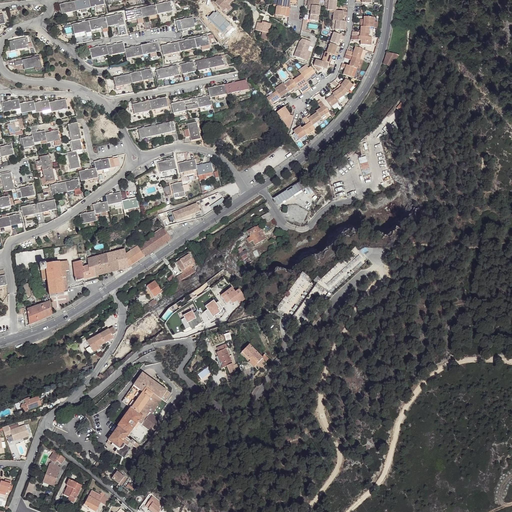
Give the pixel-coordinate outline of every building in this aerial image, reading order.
[(74,1),(76,11),(90,8),(88,0),(79,0),(77,0),(74,1)] [(218,6),(226,14),(230,10),(230,9),(231,8),(228,5),(233,0),(217,0),(215,3),(218,6)] [(278,0),(277,7),(290,9),(290,6),(297,7),(297,4),(295,4),(296,0),(278,0)] [(329,0),(328,0),(328,10),(334,11),(336,11),(336,7),(337,1),(329,0)] [(59,4),(63,18),(74,16),(73,12),(76,11),(74,1),(67,3),(63,4),(59,4)] [(155,5),(157,15),(173,11),(170,1),(155,5)] [(140,8),(142,18),(157,15),(155,5),(152,5),(148,6),(140,8)] [(311,10),(309,19),(318,21),(320,7),(318,7),(308,5),(307,10),(311,10)] [(283,17),(286,17),(287,13),(289,13),(290,9),(276,6),(275,15),(283,17)] [(125,11),(127,21),(142,18),(140,8),(137,9),(134,10),(125,11)] [(334,11),(333,21),(335,21),(342,22),(343,16),(347,16),(347,12),(336,11),(334,11)] [(105,17),(108,27),(118,25),(119,26),(125,25),(122,13),(105,17)] [(89,21),(91,31),(102,28),(108,27),(105,17),(89,21)] [(176,21),(178,31),(195,27),(194,25),(197,24),(195,18),(193,19),(193,17),(187,18),(183,19),(176,21)] [(360,27),(361,27),(373,28),(374,22),(374,17),(364,17),(363,19),(363,23),(360,22),(360,27)] [(303,20),(301,30),(310,33),(310,31),(305,29),(307,20),(303,20)] [(72,24),(74,34),(85,32),(86,33),(91,32),(91,31),(89,21),(72,24)] [(335,21),(335,30),(344,31),(345,26),(346,26),(346,22),(345,22),(342,22),(335,21)] [(257,23),(255,30),(262,32),(268,34),(271,25),(266,23),(262,22),(261,24),(257,23)] [(352,31),(352,36),(372,37),(373,37),(374,28),(373,28),(361,27),(360,31),(359,31),(359,32),(352,31)] [(333,33),(330,42),(337,45),(340,39),(343,40),(345,37),(333,33)] [(194,38),(196,48),(201,47),(202,51),(210,49),(209,44),(211,44),(210,38),(214,38),(213,35),(207,36),(204,36),(200,37),(194,38)] [(352,36),(351,40),(360,41),(360,45),(371,46),(372,37),(352,36)] [(9,41),(11,51),(28,47),(26,37),(9,41)] [(178,42),(180,52),(196,48),(194,38),(189,40),(185,41),(178,42)] [(299,42),(294,56),(304,60),(309,47),(311,42),(302,39),(299,42)] [(141,46),(143,55),(158,52),(159,55),(160,54),(158,42),(150,43),(147,44),(141,46)] [(161,46),(163,56),(168,55),(168,57),(175,56),(175,53),(180,52),(178,42),(171,44),(167,45),(161,46)] [(112,55),(113,58),(118,57),(117,54),(125,52),(124,49),(123,43),(117,44),(114,45),(106,46),(108,55),(109,56),(112,55)] [(330,43),(326,53),(332,55),(337,57),(339,54),(335,52),(337,46),(330,43)] [(96,58),(97,62),(105,60),(104,56),(108,55),(106,46),(106,45),(99,47),(95,47),(89,49),(92,59),(96,58)] [(125,52),(127,59),(135,57),(136,60),(141,59),(140,56),(143,55),(141,46),(134,47),(130,48),(124,49),(125,52)] [(307,61),(312,48),(309,47),(304,60),(307,61)] [(347,50),(345,54),(363,61),(366,51),(355,47),(353,52),(347,50)] [(325,52),(321,62),(328,64),(329,64),(332,55),(326,53),(325,52)] [(382,64),(389,67),(398,56),(386,53),(382,64)] [(351,60),(349,66),(354,68),(357,69),(358,64),(361,65),(363,61),(345,54),(344,58),(351,60)] [(209,58),(211,68),(215,67),(216,70),(224,68),(222,59),(224,58),(223,55),(219,56),(214,57),(209,58)] [(23,64),(24,70),(34,67),(36,67),(36,68),(42,67),(39,56),(35,57),(32,58),(15,61),(15,66),(23,64)] [(202,70),(202,73),(211,71),(210,68),(211,68),(209,58),(205,59),(196,61),(198,71),(202,70)] [(313,65),(318,71),(321,68),(326,70),(328,64),(321,62),(316,59),(313,65)] [(180,65),(182,74),(196,71),(193,62),(190,63),(186,63),(180,65)] [(345,69),(343,74),(350,77),(351,76),(352,71),(354,68),(349,66),(342,63),(341,67),(345,69)] [(166,68),(169,78),(179,75),(178,70),(180,69),(179,67),(178,67),(177,65),(174,66),(170,67),(166,68)] [(300,73),(301,74),(308,69),(306,65),(298,71),(300,73)] [(301,75),(305,80),(310,77),(312,80),(317,76),(311,67),(308,69),(301,74),(301,75)] [(156,70),(158,80),(169,78),(166,68),(163,68),(160,69),(156,70)] [(140,71),(142,81),(153,79),(151,69),(147,70),(144,70),(140,71)] [(130,74),(132,84),(142,81),(140,71),(137,72),(133,73),(130,74)] [(113,77),(116,91),(121,90),(120,86),(132,84),(130,74),(124,75),(121,76),(113,77)] [(299,89),(302,93),(305,90),(309,88),(307,85),(308,84),(305,80),(301,75),(297,78),(293,81),(299,89)] [(284,85),(288,92),(293,88),(296,91),(299,89),(293,81),(292,79),(284,85)] [(348,91),(348,92),(353,86),(345,79),(340,86),(348,91)] [(224,85),(227,94),(248,90),(246,80),(235,82),(232,83),(224,85)] [(276,91),(280,98),(285,94),(287,97),(291,95),(288,92),(284,85),(282,83),(274,89),(275,90),(276,91)] [(210,98),(218,96),(219,99),(227,97),(227,94),(224,85),(217,86),(214,87),(208,88),(209,95),(210,98)] [(333,95),(337,101),(344,96),(348,91),(340,86),(339,85),(337,88),(339,89),(332,94),(333,95)] [(267,98),(271,104),(277,100),(279,103),(283,100),(280,98),(276,91),(273,94),(269,96),(267,98)] [(196,98),(199,108),(212,105),(210,98),(209,95),(206,96),(203,97),(196,98)] [(326,100),(331,107),(338,102),(337,101),(333,95),(326,100)] [(149,101),(151,111),(168,107),(166,97),(156,99),(149,101)] [(184,101),(186,111),(191,110),(192,113),(199,112),(199,108),(196,98),(193,99),(190,100),(184,101)] [(16,111),(17,115),(21,114),(19,104),(18,99),(11,101),(8,102),(2,103),(4,113),(12,111),(12,112),(16,111)] [(51,112),(59,111),(60,114),(68,112),(66,99),(58,101),(55,101),(49,103),(51,112)] [(43,111),(44,115),(50,114),(49,113),(51,112),(49,103),(48,100),(41,102),(38,103),(34,103),(36,113),(43,111)] [(317,113),(320,118),(329,112),(320,100),(317,102),(321,108),(316,111),(317,113)] [(21,114),(22,116),(36,113),(34,103),(34,101),(26,102),(23,103),(19,104),(21,114)] [(132,105),(134,114),(151,111),(149,101),(145,102),(142,102),(138,103),(132,105)] [(171,104),(174,117),(187,114),(186,111),(184,101),(181,102),(177,102),(171,104)] [(285,123),(288,129),(293,116),(290,115),(284,107),(277,112),(285,123)] [(306,117),(312,126),(321,119),(320,118),(317,113),(311,117),(309,114),(306,117)] [(301,128),(306,135),(314,129),(312,126),(306,117),(302,119),(306,125),(301,128)] [(8,130),(9,134),(21,131),(20,131),(20,129),(24,128),(22,118),(18,119),(18,121),(16,122),(15,120),(10,121),(10,123),(7,124),(8,127),(8,130)] [(159,124),(161,134),(172,132),(172,134),(176,133),(173,121),(166,123),(162,124),(159,124)] [(71,141),(72,141),(80,139),(81,139),(80,132),(79,128),(78,122),(68,124),(71,141)] [(190,136),(191,141),(201,139),(197,122),(187,124),(188,129),(184,130),(186,137),(190,136)] [(148,127),(151,136),(161,134),(159,124),(155,125),(152,126),(148,127)] [(34,143),(41,142),(42,144),(47,143),(45,133),(45,131),(37,132),(37,130),(38,130),(37,125),(30,127),(32,136),(34,143)] [(292,135),(297,141),(299,139),(306,135),(301,128),(300,126),(297,129),(293,131),(295,133),(292,135)] [(138,129),(140,139),(151,136),(148,127),(145,127),(142,128),(138,129)] [(45,133),(47,143),(54,141),(55,146),(61,145),(58,130),(54,131),(51,132),(45,133)] [(22,138),(24,148),(35,146),(34,143),(32,136),(29,137),(26,138),(22,138)] [(70,141),(73,152),(76,151),(82,150),(82,146),(81,143),(80,139),(72,141),(71,141),(70,141)] [(0,147),(0,154),(1,157),(14,154),(11,144),(8,145),(4,146),(0,147)] [(69,164),(70,170),(80,168),(79,162),(78,158),(76,151),(73,152),(67,153),(67,155),(69,164)] [(41,166),(42,170),(52,168),(49,155),(39,157),(40,161),(36,162),(37,167),(41,166)] [(363,176),(370,174),(365,156),(358,158),(363,176)] [(95,168),(97,171),(115,167),(113,159),(113,158),(94,162),(95,168)] [(157,163),(159,173),(176,169),(174,158),(170,159),(170,160),(167,161),(163,162),(157,163)] [(178,163),(180,173),(185,172),(185,175),(193,174),(192,172),(194,172),(194,170),(197,169),(196,166),(195,160),(187,161),(184,162),(178,163)] [(196,166),(197,169),(199,180),(206,179),(206,177),(212,176),(212,173),(213,172),(210,163),(203,164),(200,165),(196,166)] [(44,178),(45,183),(55,181),(52,168),(42,170),(44,178)] [(79,172),(81,182),(94,179),(94,181),(98,180),(97,171),(95,168),(88,170),(85,170),(79,172)] [(12,180),(11,173),(1,175),(5,192),(14,189),(13,183),(12,180)] [(65,182),(67,192),(74,190),(75,195),(80,194),(81,194),(78,179),(74,180),(71,181),(65,182)] [(51,185),(53,195),(67,192),(65,182),(58,184),(54,184),(51,185)] [(178,194),(179,198),(185,197),(182,182),(178,183),(175,184),(171,184),(173,195),(178,194)] [(302,182),(273,197),(277,204),(306,190),(302,182)] [(20,191),(17,192),(18,199),(27,197),(35,195),(33,186),(29,186),(26,187),(20,188),(20,191)] [(108,205),(122,202),(122,201),(120,192),(105,195),(107,202),(108,205)] [(1,198),(0,197),(0,208),(14,205),(12,198),(9,198),(8,196),(5,197),(1,198)] [(122,202),(124,211),(136,208),(136,211),(138,211),(138,210),(140,209),(139,207),(138,207),(136,198),(122,201),(122,202)] [(222,198),(210,206),(212,210),(225,201),(222,198)] [(38,203),(40,213),(57,210),(54,200),(48,201),(45,202),(38,203)] [(94,211),(95,214),(101,213),(102,216),(107,215),(106,212),(109,211),(108,205),(107,202),(100,203),(96,204),(93,205),(94,211)] [(21,207),(23,217),(34,214),(37,214),(40,213),(38,203),(30,205),(27,206),(21,207)] [(173,213),(176,220),(200,211),(196,203),(173,213)] [(80,215),(82,224),(96,221),(95,214),(94,211),(87,213),(84,214),(80,215)] [(265,218),(267,222),(273,219),(269,212),(261,216),(263,219),(265,218)] [(9,216),(11,226),(22,223),(20,214),(16,215),(13,215),(9,216)] [(0,228),(11,226),(9,216),(7,217),(2,218),(0,218),(0,228)] [(253,240),(255,245),(266,238),(261,230),(257,232),(255,228),(255,227),(247,232),(250,237),(247,239),(249,243),(253,240)] [(88,266),(88,268),(94,267),(95,276),(97,276),(98,278),(99,278),(99,275),(127,268),(171,239),(164,228),(137,246),(135,243),(128,247),(130,251),(126,253),(125,249),(87,259),(88,263),(88,266)] [(239,253),(243,260),(249,256),(246,250),(243,251),(239,253)] [(191,256),(190,254),(177,262),(182,271),(190,265),(194,263),(190,256),(191,256)] [(68,292),(65,271),(69,271),(68,261),(40,265),(40,271),(41,270),(42,281),(47,280),(50,297),(64,295),(63,293),(66,292),(68,292)] [(73,263),(75,282),(95,276),(94,267),(88,268),(88,266),(84,267),(84,264),(82,264),(82,261),(73,263)] [(180,275),(182,279),(196,271),(195,266),(192,268),(184,273),(183,273),(180,275)] [(147,286),(156,299),(163,295),(155,281),(149,285),(148,283),(147,284),(148,286),(147,286)] [(224,294),(220,296),(225,304),(229,301),(231,304),(234,303),(233,301),(235,300),(238,298),(235,293),(233,290),(225,296),(224,294)] [(239,290),(235,293),(238,298),(235,300),(238,304),(245,299),(239,290)] [(24,315),(26,326),(29,325),(37,321),(52,315),(52,312),(50,301),(27,309),(28,315),(24,315)] [(204,307),(207,310),(208,309),(206,307),(213,302),(214,304),(215,304),(213,301),(204,307)] [(207,310),(204,312),(210,321),(214,317),(217,314),(218,315),(221,313),(219,311),(222,309),(217,302),(215,304),(214,304),(213,302),(206,307),(208,309),(207,310)] [(184,319),(180,321),(185,330),(190,328),(189,327),(190,326),(191,327),(193,326),(192,325),(193,325),(194,327),(195,328),(198,326),(197,325),(202,323),(196,312),(193,314),(192,315),(191,314),(184,317),(185,319),(184,319)] [(113,327),(87,341),(93,352),(99,348),(99,347),(98,348),(97,347),(114,337),(112,335),(116,332),(113,327)] [(227,367),(230,374),(236,371),(231,362),(234,361),(232,355),(229,356),(226,349),(228,348),(226,344),(217,348),(218,352),(217,353),(218,356),(221,363),(225,362),(227,367)] [(241,352),(250,361),(252,359),(257,363),(262,358),(263,357),(262,357),(249,344),(241,352)] [(216,357),(222,369),(227,367),(225,362),(221,363),(218,356),(216,357)] [(231,362),(236,371),(240,369),(237,364),(236,365),(234,361),(231,362)] [(230,374),(233,380),(238,378),(236,371),(230,374)] [(119,427),(107,443),(111,447),(113,444),(118,448),(115,453),(124,459),(133,446),(135,447),(137,444),(132,440),(131,441),(126,438),(134,427),(138,422),(140,423),(150,431),(159,419),(152,414),(162,400),(165,402),(171,394),(142,373),(122,402),(129,407),(123,414),(126,416),(122,421),(118,426),(119,427)] [(15,413),(16,416),(28,411),(28,410),(41,405),(38,397),(29,400),(29,398),(19,401),(22,410),(15,413)] [(2,428),(5,436),(11,434),(14,441),(29,436),(25,425),(19,427),(10,431),(9,428),(8,426),(2,428)] [(59,463),(61,464),(65,459),(51,449),(50,450),(53,453),(58,456),(55,460),(59,463)] [(52,461),(51,464),(58,466),(59,463),(55,460),(58,456),(53,453),(49,459),(52,461)] [(50,463),(43,482),(54,486),(61,467),(58,466),(51,464),(50,463)] [(122,486),(127,479),(120,474),(121,473),(119,471),(118,472),(117,471),(112,478),(122,486)] [(0,493),(5,495),(6,493),(8,493),(9,490),(11,491),(13,486),(10,485),(10,484),(4,482),(1,481),(1,479),(0,478),(0,493)] [(68,486),(64,495),(69,497),(70,496),(76,498),(82,485),(69,479),(66,485),(68,486)] [(30,498),(35,483),(30,482),(25,496),(30,498)] [(102,496),(104,497),(105,494),(102,493),(100,495),(91,491),(84,504),(89,507),(88,508),(96,511),(100,503),(99,502),(102,496)] [(108,499),(104,497),(102,496),(99,502),(100,503),(105,505),(108,499)] [(145,500),(138,510),(140,511),(146,511),(149,510),(150,511),(159,511),(160,511),(158,509),(161,506),(152,497),(148,502),(145,500)]
